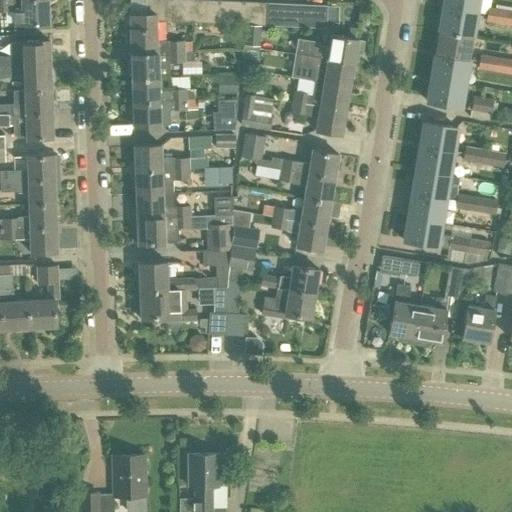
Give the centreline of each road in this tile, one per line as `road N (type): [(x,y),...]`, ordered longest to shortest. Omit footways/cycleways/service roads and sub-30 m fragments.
road 1 (residential): [(335,387),(395,0)]
road 2 (residential): [(104,383),(88,0)]
road 3 (secondary): [(335,387),(104,383)]
road 4 (secondary): [(511,403),(335,387)]
